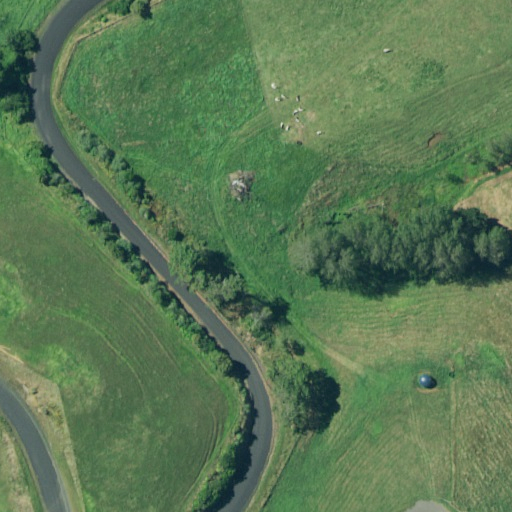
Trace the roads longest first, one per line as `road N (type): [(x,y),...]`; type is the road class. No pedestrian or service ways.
road 1 (unclassified): [(235,511),(271,431),(263,382),(226,328),(48,127),(43,81),(60,41),(93,0)]
road 2 (unclassified): [(55,511),(0,402)]
